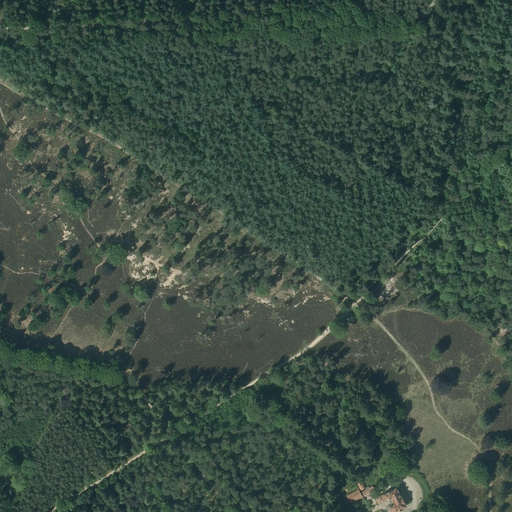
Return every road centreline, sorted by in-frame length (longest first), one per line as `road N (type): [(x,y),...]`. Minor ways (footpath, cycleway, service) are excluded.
road 1 (unclassified): [(0,28),(413,17),(433,0)]
road 2 (track): [(50,511),(301,353),(352,305)]
road 3 (track): [(0,344),(122,372),(228,511)]
road 4 (unknown): [(511,21),(477,182)]
road 5 (track): [(352,305),(457,201)]
